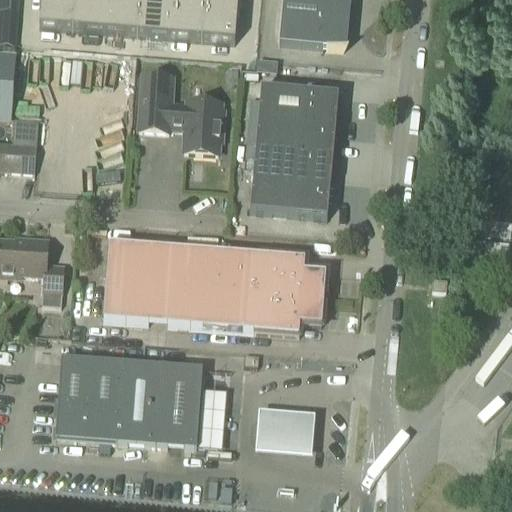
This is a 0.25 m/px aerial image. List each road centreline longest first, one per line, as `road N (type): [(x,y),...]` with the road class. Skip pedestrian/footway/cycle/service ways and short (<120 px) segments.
road 1 (unclassified): [(383,436),(420,0)]
road 2 (residential): [(0,208),(210,226)]
road 3 (unknown): [(85,215),(89,127),(80,93)]
